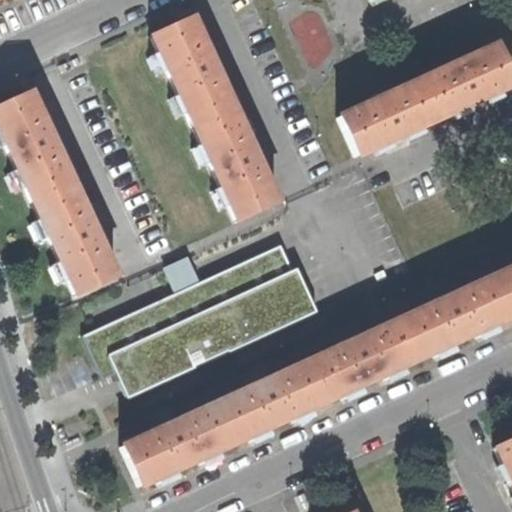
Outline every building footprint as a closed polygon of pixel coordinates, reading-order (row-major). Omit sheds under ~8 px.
[(210,71),(187,21),(148,39),(190,132),(229,114),(210,71)] [(492,46),(414,83),(431,122),(462,107),(465,108),(471,105),(476,103),(476,101),(509,85),(492,46)] [(414,83),(335,120),(353,158),(384,143),(387,145),(391,143),(398,139),(398,137),(431,122),(414,83)] [(0,105),(0,146),(27,206),(68,187),(46,142),(24,95),(0,105)] [(250,159),(229,114),(190,132),(233,225),(272,207),(250,159)] [(27,206),(70,299),(111,280),(89,232),(68,187),(27,206)] [(174,294),(84,335),(104,381),(118,375),(127,396),(317,310),(298,270),(293,273),(281,246),(196,284),(174,294)] [(185,260),(163,270),(174,294),(196,284),(185,260)] [(505,318),(511,314),(511,268),(487,280),(505,318)] [(505,318),(487,280),(441,301),(396,322),(413,360),(505,318)] [(413,360),(396,322),(352,342),(305,364),(321,403),(413,360)] [(212,407),(228,446),(321,403),(305,364),(257,386),(212,407)] [(135,489),(228,446),(212,407),(165,429),(119,450),(135,489)] [(511,437),(492,447),(507,481),(505,482),(510,494),(511,492),(511,437)]
